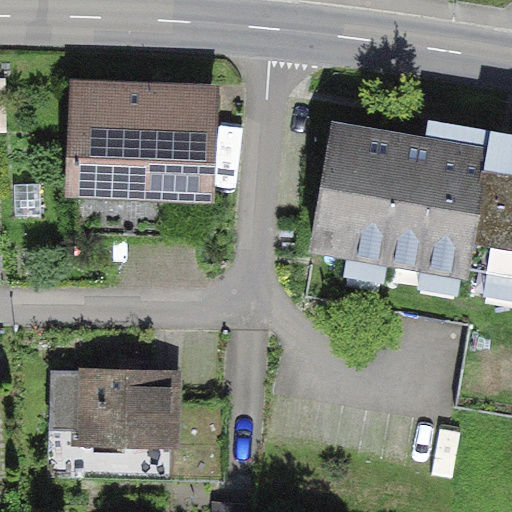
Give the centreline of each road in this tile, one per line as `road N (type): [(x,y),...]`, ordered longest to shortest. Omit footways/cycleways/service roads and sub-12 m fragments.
road 1 (residential): [(0,312),(230,310),(252,295),(262,265),(272,29)]
road 2 (tertiary): [(0,17),(272,29)]
road 3 (tertiary): [(272,29),(511,64)]
